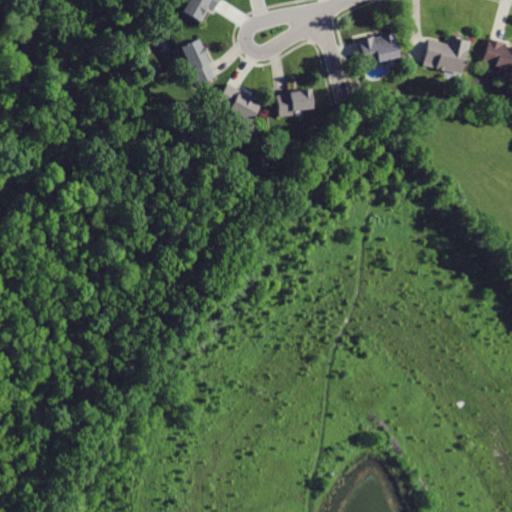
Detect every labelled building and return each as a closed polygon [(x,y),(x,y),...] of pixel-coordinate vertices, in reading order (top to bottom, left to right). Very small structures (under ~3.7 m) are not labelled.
[(186,0),(180,12),(199,23),(207,8),(210,10),(215,0),(186,0)] [(387,32),(369,37),(368,34),(351,39),(358,65),(394,55),(387,32)] [(424,38),(420,65),(458,71),(464,40),(442,36),(441,41),(424,38)] [(194,37),(175,46),(192,84),(211,76),(194,37)] [(484,37),(477,64),(511,73),(511,69),(511,47),(500,45),(500,42),(484,37)] [(224,82),(213,102),(247,120),(255,104),(235,93),(237,90),(224,82)] [(272,93),(275,116),(290,114),(289,109),(309,106),(306,88),(272,93)]
